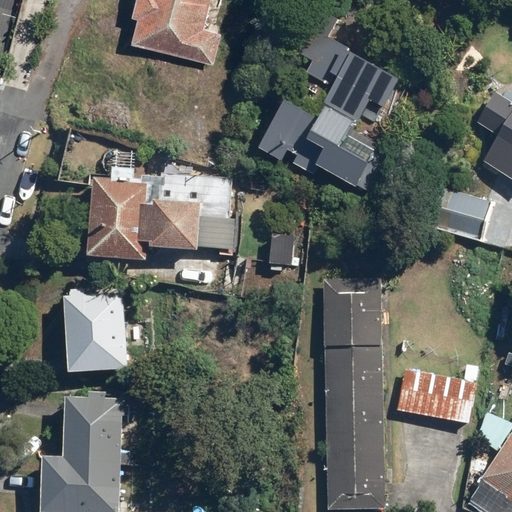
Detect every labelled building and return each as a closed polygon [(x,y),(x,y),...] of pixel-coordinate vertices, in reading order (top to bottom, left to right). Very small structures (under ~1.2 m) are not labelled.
[(209,0),(134,0),(129,21),(136,22),(130,45),(213,66),(221,33),(203,29),(209,0)] [(379,114),(395,85),(344,57),(346,52),(310,32),(296,57),(310,64),(305,74),(330,88),(319,108),(353,126),(364,106),(379,114)] [(511,106),(492,94),(461,141),(511,173),(511,106)] [(309,125),(277,107),(257,143),(292,162),(289,167),(311,179),(314,174),(351,194),(370,158),(338,140),(344,129),(315,114),(309,125)] [(108,184),(89,182),(82,263),(143,266),(144,254),(196,258),(199,221),(225,224),(229,182),(202,179),(162,176),(162,181),(138,179),(138,183),(131,183),(132,173),(109,171),(108,184)] [(492,201),(442,187),(434,217),(484,230),(492,201)] [(293,235),(267,234),(266,266),(292,267),(293,235)] [(379,281),(322,282),(326,511),(335,511),(384,511),(379,281)] [(67,301),(59,302),(65,380),(126,375),(121,297),(83,300),(83,293),(66,295),(67,301)] [(462,385),(403,373),(395,413),(467,428),(479,370),(466,367),(462,385)] [(120,410),(120,403),(103,403),(103,396),(83,396),(83,402),(61,401),(59,462),(37,461),(35,511),(115,511),(119,422),(128,422),(128,410),(120,410)] [(511,511),(511,435),(467,504),(479,511),(511,511)]
